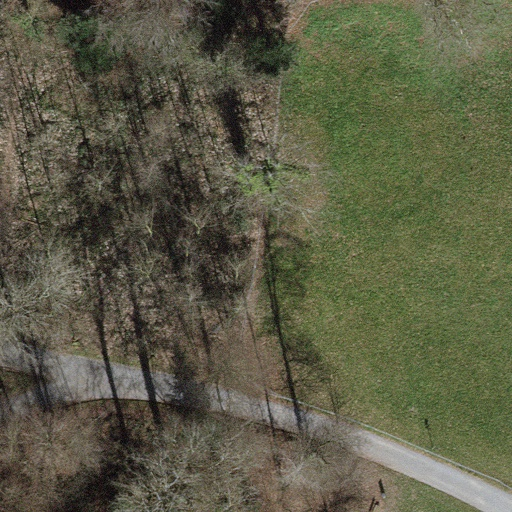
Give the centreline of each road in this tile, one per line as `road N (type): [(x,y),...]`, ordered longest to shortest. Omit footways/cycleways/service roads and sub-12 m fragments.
road 1 (track): [(511,511),(363,446),(136,380)]
road 2 (track): [(0,417),(66,392),(136,380)]
road 3 (track): [(136,380),(0,352)]
